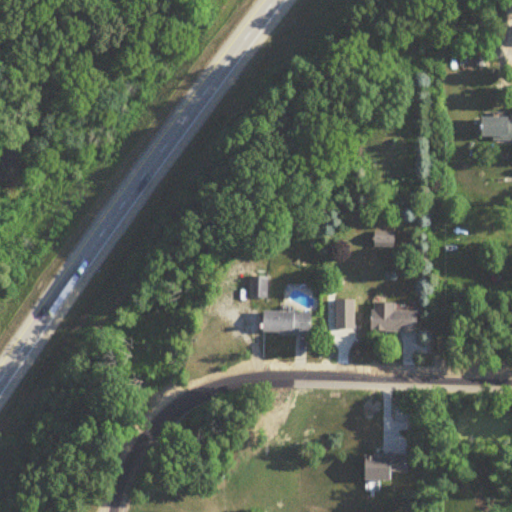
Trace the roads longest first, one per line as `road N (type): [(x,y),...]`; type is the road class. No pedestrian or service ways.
road 1 (motorway): [(0,382),(171,130),(271,0)]
road 2 (residential): [(511,387),(283,382),(229,390),(186,408),(147,440),(118,490),(115,511)]
